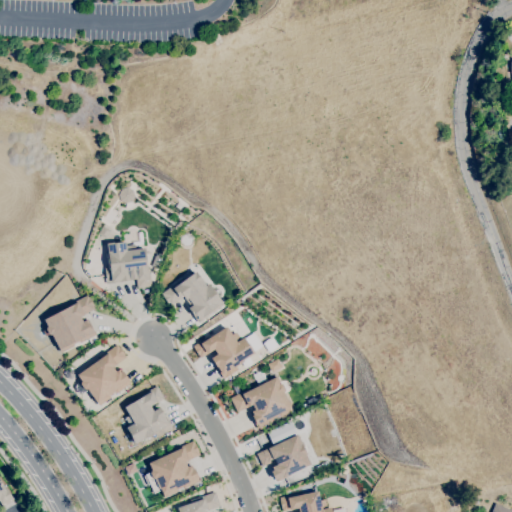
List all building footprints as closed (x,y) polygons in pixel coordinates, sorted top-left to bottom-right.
[(137,289),(135,273),(130,274),(130,281),(120,282),(120,283),(106,284),(104,267),(108,266),(107,257),(108,257),(107,244),(117,243),(125,242),(126,246),(134,245),(135,250),(144,249),(147,270),(149,270),(150,279),(151,287),(137,289)] [(198,323),(188,309),(190,307),(183,297),(170,306),(168,304),(163,297),(161,294),(172,286),(172,287),(183,279),(184,280),(196,272),(203,282),(206,287),(208,285),(213,291),(214,291),(218,295),(217,297),(223,305),(198,323)] [(60,353),(51,336),(48,335),(45,329),(47,327),(44,320),(73,305),(73,304),(77,302),(76,301),(87,295),(89,298),(93,306),(94,309),(80,317),(82,322),(85,320),(87,324),(89,323),(93,332),(94,332),(95,335),(60,353)] [(223,379),(216,367),(211,359),(217,355),(214,350),(200,358),(199,356),(198,356),(194,349),(192,346),(200,342),(200,343),(208,337),(209,338),(226,327),(232,335),(236,332),(240,340),(243,338),(247,344),(248,344),(254,353),(243,361),(244,362),(236,367),(237,370),(223,379)] [(99,406),(87,390),(84,390),(80,385),(81,382),(77,375),(98,360),(97,357),(108,349),(109,351),(117,345),(118,347),(119,347),(124,355),(126,358),(112,367),(115,372),(118,370),(120,373),(122,372),(128,380),(127,381),(129,384),(99,406)] [(257,428),(249,413),(254,410),(252,405),(237,413),(229,398),(241,392),(242,393),(249,390),(250,390),(275,378),(277,377),(279,381),(277,382),(279,385),(282,385),(285,390),(283,393),(291,408),(290,408),(292,411),(279,418),(278,416),(272,419),(273,421),(258,428),(257,428)] [(135,445),(130,436),(130,435),(126,428),(129,426),(124,419),(129,416),(124,408),(142,397),(141,395),(156,386),(163,398),(150,406),(153,411),(159,408),(164,416),(164,415),(172,428),(157,438),(155,434),(147,439),(146,438),(135,445)] [(277,482),(276,480),(275,480),(270,472),(272,471),(270,468),(275,466),(272,460),(269,461),(270,463),(262,467),(255,454),(267,449),(296,435),(301,446),(302,445),(306,455),(305,455),(310,465),(289,475),(290,476),(277,482)] [(164,498),(155,480),(152,479),(150,474),(150,471),(147,464),(175,451),(174,450),(193,441),(194,444),(195,444),(199,452),(198,452),(199,456),(185,462),(187,467),(190,466),(191,466),(193,469),(194,469),(198,478),(197,479),(199,482),(183,489),(182,488),(177,491),(177,492),(164,498)] [(2,507),(0,504),(0,481),(6,491),(7,490),(13,501),(2,507)] [(298,511),(298,508),(282,511),(282,509),(281,509),(279,501),(280,501),(279,498),(287,496),(288,497),(297,495),(298,496),(317,491),(320,501),(324,500),(326,509),(330,508),(331,511),(298,511)] [(178,511),(177,508),(191,503),(190,501),(215,492),(220,507),(206,511),(178,511)]
